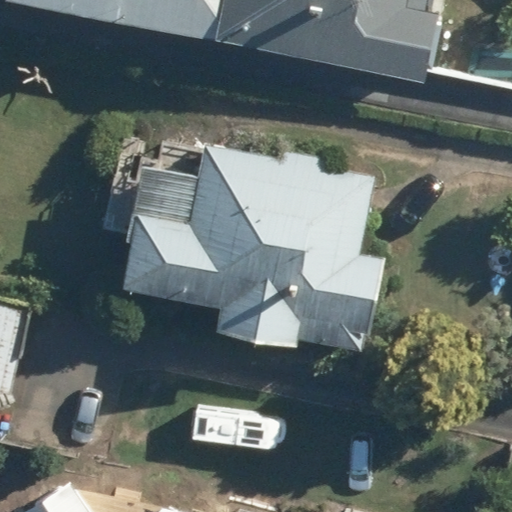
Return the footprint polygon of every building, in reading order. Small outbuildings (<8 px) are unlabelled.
[(81,0),(224,30),(230,0),(81,0)] [(230,0),(224,30),(437,74),(451,5),(437,2),(437,0),(230,0)] [(230,138),(214,135),(213,141),(166,131),(163,143),(131,137),(111,228),(139,234),(131,273),(233,294),(228,321),(306,337),(308,331),(371,344),(390,252),(365,247),(381,169),(230,138)] [(33,309),(0,302),(0,393),(17,397),(33,309)] [(201,511),(91,490),(78,470),(20,508),(22,511),(201,511)]
